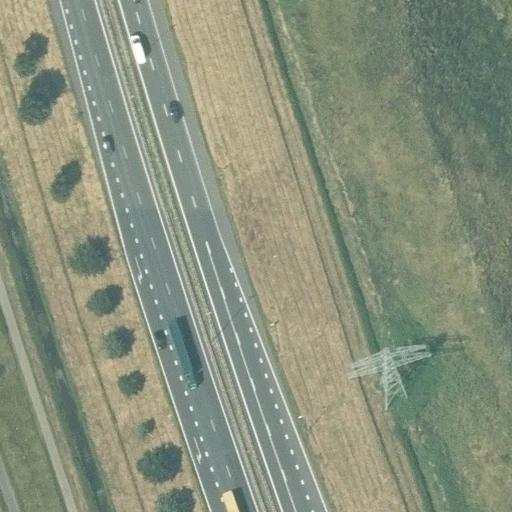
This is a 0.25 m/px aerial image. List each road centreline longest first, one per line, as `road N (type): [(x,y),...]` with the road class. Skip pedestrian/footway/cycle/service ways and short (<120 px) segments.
road 1 (motorway): [(297,511),(133,0)]
road 2 (motorway): [(79,0),(156,263),(242,511)]
road 3 (unclassified): [(75,511),(0,288)]
